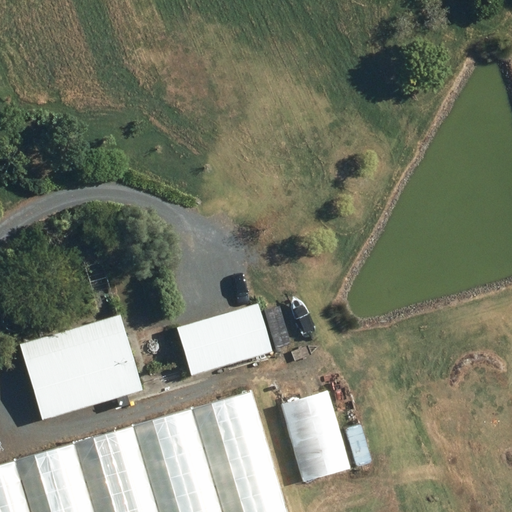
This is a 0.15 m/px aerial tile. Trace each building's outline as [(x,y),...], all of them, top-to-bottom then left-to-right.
[(251,309),(172,332),(187,384),(266,360),(251,309)] [(287,349),(275,310),(257,315),(269,354),(287,349)] [(115,320),(14,349),(37,427),(138,398),(115,320)] [(282,511),(248,393),(0,464),(0,511),(282,511)] [(347,474),(325,393),(277,406),(299,487),(347,474)]
